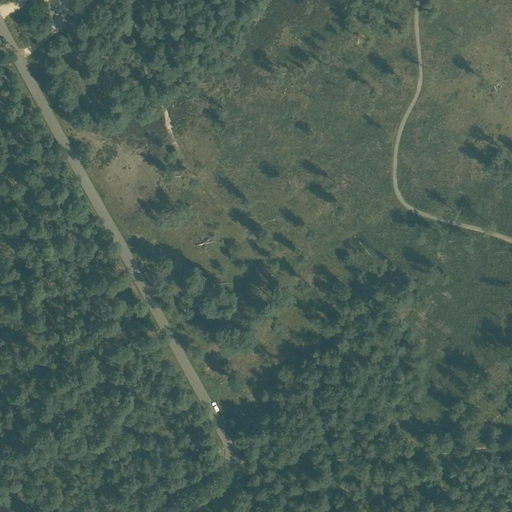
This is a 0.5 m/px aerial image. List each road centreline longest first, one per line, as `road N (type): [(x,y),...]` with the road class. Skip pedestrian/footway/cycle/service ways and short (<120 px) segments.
road 1 (track): [(433,452),(384,412),(307,326),(285,265),(263,258),(187,173),(165,132),(139,30),(95,0)]
road 2 (unclassified): [(182,511),(228,480),(230,443),(0,38)]
road 3 (track): [(231,464),(511,446)]
road 4 (track): [(0,6),(38,1),(54,26),(15,65)]
